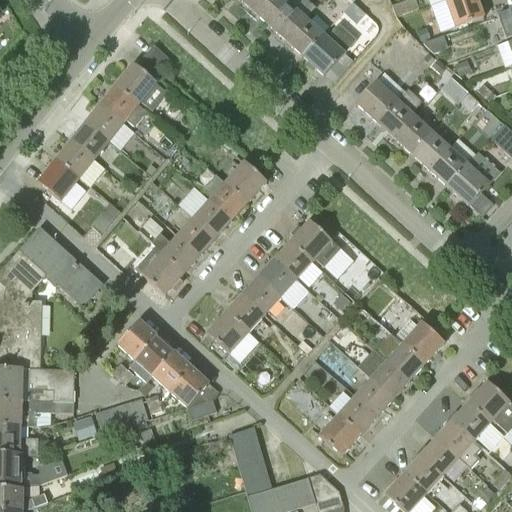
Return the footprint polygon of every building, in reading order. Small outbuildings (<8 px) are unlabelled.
[(237,0),(251,12),(261,0),(237,0)] [(280,0),(261,0),(251,12),(269,28),(288,6),(280,0)] [(396,20),(419,11),(414,0),(413,0),(392,8),(396,20)] [(476,0),(453,0),(446,3),(456,30),(484,20),(476,0)] [(288,6),(269,28),(286,44),(306,23),(288,6)] [(511,38),(511,12),(498,17),(507,41),(511,38)] [(306,23),(286,44),(303,59),(323,38),(306,23)] [(323,38),(303,59),(325,79),(357,44),(339,28),(326,41),(323,38)] [(416,34),(420,43),(430,39),(426,29),(416,34)] [(169,52),(180,48),(177,40),(166,44),(169,52)] [(433,56),(439,54),(435,41),(422,45),(433,56)] [(138,108),(141,105),(151,113),(167,95),(154,84),(163,75),(172,65),(154,48),(136,69),(134,67),(115,90),(138,108)] [(446,70),(436,62),(430,69),(440,77),(446,70)] [(465,62),(454,66),(458,79),(470,75),(465,62)] [(356,107),(378,127),(399,105),(377,85),(356,107)] [(495,98),(481,86),(475,93),(490,105),(495,98)] [(101,108),(123,127),(126,123),(143,136),(155,122),(138,108),(115,90),(101,108)] [(409,94),(399,105),(378,127),(395,143),(416,120),(411,116),(422,105),(409,94)] [(468,97),(460,106),(470,114),(478,105),(468,97)] [(86,126),(109,144),(123,127),(101,108),(86,126)] [(416,120),(395,143),(413,159),(433,136),(416,120)] [(71,144),(94,163),(109,144),(86,126),(71,144)] [(511,161),(511,135),(504,128),(491,143),(511,161)] [(433,136),(413,159),(429,174),(450,151),(433,136)] [(56,162),(79,181),(94,163),(71,144),(56,162)] [(447,190),(467,167),(450,151),(429,174),(447,190)] [(79,181),(56,162),(37,185),(60,204),(79,181)] [(224,187),(247,207),(266,185),(244,165),(224,187)] [(489,187),(467,167),(447,190),(468,209),(469,209),(482,220),(493,208),(480,196),(489,187)] [(108,188),(118,184),(115,176),(105,179),(108,188)] [(247,207),(224,187),(216,179),(203,193),(212,201),(209,204),(231,224),(247,207)] [(198,195),(183,209),(191,217),(206,203),(198,195)] [(231,224),(209,204),(193,221),(216,241),(231,224)] [(101,238),(120,215),(111,207),(91,229),(101,238)] [(216,241),(193,221),(178,238),(200,258),(216,241)] [(289,246),(312,266),(315,262),(324,270),(339,252),(331,245),(309,225),(289,246)] [(1,305),(0,355),(0,370),(37,371),(39,307),(30,306),(31,294),(45,278),(57,289),(59,287),(82,308),(99,289),(38,234),(0,276),(0,284),(7,290),(6,305),(1,305)] [(200,258),(178,238),(170,246),(160,237),(151,247),(162,256),(184,276),(200,258)] [(274,263),(296,284),(312,266),(289,246),(274,263)] [(184,276),(162,256),(142,278),(164,298),(184,276)] [(257,281),(280,302),(296,284),(274,263),(257,281)] [(242,299),(264,319),(280,302),(257,281),(242,299)] [(226,316),(248,336),(264,319),(242,299),(226,316)] [(248,336),(226,316),(207,337),(229,357),(248,336)] [(135,364),(156,340),(139,324),(117,348),(135,364)] [(402,348),(424,368),(444,346),(421,326),(402,348)] [(424,368),(402,348),(390,338),(383,347),(378,343),(375,347),(390,360),(386,365),(409,385),(424,368)] [(152,379),(173,355),(156,340),(135,364),(130,370),(146,385),(152,379)] [(409,385),(386,365),(373,353),(357,370),(370,383),(393,403),(409,385)] [(170,395),(191,371),(173,355),(152,379),(170,395)] [(127,373),(121,367),(113,376),(120,382),(127,373)] [(37,371),(0,370),(0,404),(73,405),(73,374),(37,371)] [(188,412),(213,404),(212,403),(219,396),(191,371),(170,395),(188,411),(188,412)] [(133,378),(127,373),(120,382),(125,387),(133,378)] [(393,403),(370,383),(354,400),(377,421),(393,403)] [(487,385),(467,407),(489,427),(493,423),(507,435),(511,430),(511,407),(509,405),(487,385)] [(146,401),(148,408),(159,405),(156,398),(146,401)] [(377,421),(354,400),(338,418),(361,438),(377,421)] [(130,406),(137,427),(148,423),(142,402),(130,406)] [(74,405),(73,405),(0,404),(0,428),(20,429),(36,429),(36,415),(74,416),(74,405)] [(213,404),(188,412),(192,423),(216,415),(213,404)] [(159,405),(148,408),(150,416),(161,412),(159,405)] [(137,427),(130,406),(118,410),(125,430),(137,427)] [(489,427),(467,407),(451,424),(474,444),(489,427)] [(125,430),(118,410),(107,413),(114,434),(125,430)] [(114,434),(107,413),(96,417),(102,437),(114,434)] [(78,442),(97,435),(91,418),(72,425),(78,442)] [(361,438),(338,418),(319,439),(342,459),(361,438)] [(474,444),(451,424),(435,442),(458,461),(469,471),(479,461),(475,457),(480,452),(479,449),(474,444)] [(20,429),(0,428),(0,456),(20,458),(37,458),(37,443),(19,442),(20,429)] [(233,450),(257,442),(254,431),(229,439),(233,450)] [(237,462),(261,455),(257,442),(233,450),(237,462)] [(458,461),(435,442),(420,458),(442,478),(458,461)] [(240,474),(265,467),(261,455),(237,462),(240,474)] [(20,458),(0,456),(0,486),(19,487),(39,487),(56,481),(51,466),(39,470),(39,475),(31,476),(31,474),(23,474),(23,473),(19,473),(20,458)] [(442,478),(420,458),(404,477),(426,496),(442,478)] [(114,465),(100,470),(105,482),(118,477),(114,465)] [(244,487),(268,479),(265,467),(240,474),(244,487)] [(498,492),(510,479),(505,473),(493,486),(498,492)] [(313,502),(339,495),(319,477),(307,481),(307,482),(313,502)] [(411,511),(426,496),(404,477),(384,498),(400,511),(411,511)] [(248,499),(272,492),(268,479),(244,487),(248,499)] [(303,511),(315,509),(313,502),(307,482),(296,486),(303,511)] [(303,511),(296,486),(284,489),(290,511),(303,511)] [(290,511),(284,489),(272,492),(248,499),(251,511),(290,511)] [(486,505),(494,496),(487,489),(478,498),(486,505)] [(0,490),(0,511),(28,511),(46,504),(43,496),(22,503),(22,491),(0,490)] [(339,495),(313,502),(315,509),(316,508),(317,511),(337,511),(343,510),(339,495)]
